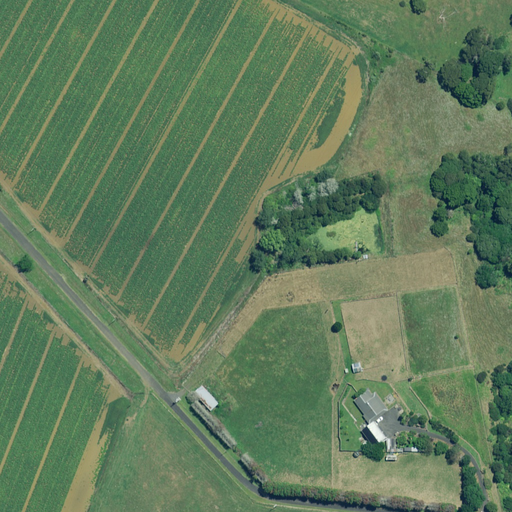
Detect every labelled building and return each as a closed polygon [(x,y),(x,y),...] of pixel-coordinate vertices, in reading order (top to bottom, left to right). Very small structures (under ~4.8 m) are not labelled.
[(362,371),(360,363),(353,365),(355,373),(362,371)] [(219,403),(203,385),(195,393),(211,411),(219,403)] [(374,396),(370,390),(355,401),(365,415),(363,416),(369,423),(363,427),(375,445),(384,438),(374,423),(390,411),(377,393),(374,396)] [(390,390),(382,396),(387,403),(395,397),(390,390)] [(373,444),(369,439),(361,445),(365,450),(373,444)]
